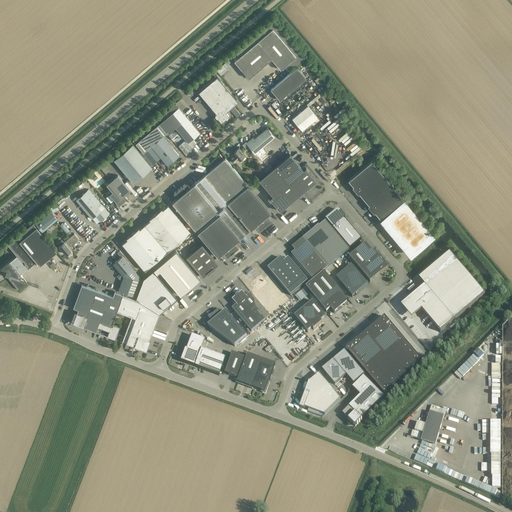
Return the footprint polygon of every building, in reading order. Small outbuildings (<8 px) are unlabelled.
[(254,38),(271,59),(280,69),(284,66),(289,72),(304,59),(273,22),(254,38)] [(248,78),(271,59),(254,38),(235,53),(239,57),(234,61),(248,78)] [(220,75),(227,70),(222,64),(216,70),(220,75)] [(306,78),(297,67),(271,89),(280,100),(306,78)] [(198,92),(216,113),(222,108),(226,112),(238,102),(217,77),(198,92)] [(309,106),(318,96),(316,94),(307,104),(309,106)] [(175,104),(156,120),(167,133),(175,127),(178,131),(186,140),(181,143),(185,147),(188,151),(194,146),(193,145),(196,143),(192,139),(200,133),(187,117),(175,104)] [(317,118),(308,106),(292,119),(302,131),(317,118)] [(222,108),(216,113),(215,115),(221,122),(229,116),(226,112),(222,108)] [(328,128),(339,119),(336,116),(330,121),(328,119),(319,127),(321,129),(326,125),(328,128)] [(167,165),(179,155),(162,136),(166,132),(156,120),(155,120),(133,139),(143,152),(150,146),(167,165)] [(274,137),(267,128),(254,139),(251,139),(246,143),(256,156),(263,150),(261,148),(274,137)] [(348,131),(341,139),(348,146),(356,138),(348,131)] [(153,164),(133,140),(113,156),(115,157),(113,159),(133,183),(152,167),(150,166),(153,164)] [(245,155),(239,148),(233,153),(234,154),(230,157),(235,163),(239,159),(239,160),(245,155)] [(340,165),(350,156),(348,153),(337,162),(340,165)] [(220,154),(207,165),(211,169),(223,159),(220,154)] [(279,172),(294,159),(290,154),(274,167),(279,172)] [(210,170),(203,176),(226,203),(227,202),(248,185),(241,177),(240,176),(228,161),(225,157),(223,159),(211,169),(210,170)] [(283,178),(299,165),(294,159),(279,172),(283,178)] [(388,179),(372,160),(349,180),(354,186),(353,187),(359,194),(360,193),(365,199),(388,179)] [(303,170),(299,165),(283,178),(288,183),(293,179),(298,174),(303,170)] [(263,185),(279,172),(274,167),(259,180),(263,185)] [(298,174),(309,187),(316,180),(306,168),(303,170),(298,174)] [(262,170),(255,176),(257,180),(265,173),(262,170)] [(279,172),(263,185),(268,191),(283,178),(279,172)] [(293,179),(303,191),(309,187),(298,174),(293,179)] [(130,190),(118,175),(106,185),(111,191),(108,194),(118,206),(127,199),(124,195),(130,190)] [(268,191),(272,196),(277,192),(282,188),(288,183),(283,178),(268,191)] [(182,187),(210,221),(224,209),(199,179),(190,187),(186,183),(182,187)] [(293,179),(288,183),(298,196),(303,191),(293,179)] [(396,189),(388,179),(365,199),(370,205),(369,206),(372,209),(396,189)] [(288,183),(282,188),(293,200),(298,196),(288,183)] [(248,185),(227,202),(229,205),(250,230),(255,225),(259,230),(270,221),(266,216),(271,212),(250,187),(248,185)] [(197,232),(210,221),(182,187),(173,193),(177,198),(172,202),(197,232)] [(282,188),(277,192),(287,205),(293,200),(282,188)] [(92,218),(95,216),(100,222),(109,214),(101,205),(98,207),(96,205),(99,202),(88,189),(76,200),(92,218)] [(404,198),(396,189),(372,209),(375,213),(376,212),(381,218),(404,198)] [(277,192),(272,196),(269,198),(280,211),(287,205),(277,192)] [(412,257),(436,237),(405,200),(381,220),(384,217),(388,222),(385,224),(408,252),(411,249),(415,254),(411,257),(412,257)] [(55,204),(49,208),(52,213),(58,209),(55,204)] [(171,209),(167,205),(162,209),(149,219),(150,220),(145,224),(139,229),(139,228),(127,238),(127,239),(122,243),(144,270),(190,232),(171,209)] [(337,211),(326,220),(326,221),(350,249),(362,240),(345,219),(346,218),(341,212),(340,211),(339,211),(339,210),(338,210),(338,211),(337,211)] [(57,219),(51,211),(36,224),(42,232),(57,219)] [(240,238),(219,213),(197,232),(218,257),(223,253),(227,257),(231,253),(231,254),(234,251),(239,247),(235,243),(240,238)] [(295,252),(291,255),(313,281),(350,250),(326,221),(320,226),(319,226),(299,242),(298,241),(295,244),(296,245),(292,248),(294,251),(295,252)] [(10,261),(9,261),(0,269),(5,275),(9,276),(8,278),(18,290),(27,282),(38,286),(21,280),(22,276),(20,273),(27,268),(28,269),(36,262),(39,266),(56,251),(33,223),(7,245),(17,256),(10,261)] [(79,239),(74,233),(59,246),(66,254),(70,250),(69,248),(79,239)] [(371,250),(366,243),(349,257),(370,282),(388,267),(373,249),(371,250)] [(218,264),(202,244),(186,257),(203,276),(206,273),(207,274),(215,268),(214,267),(218,264)] [(157,273),(160,271),(180,295),(185,291),(186,292),(195,284),(195,283),(200,279),(176,250),(153,269),(157,273)] [(421,290),(412,297),(412,298),(415,302),(441,333),(485,295),(450,253),(419,279),(425,286),(420,290),(421,290)] [(142,280),(133,269),(122,256),(113,264),(121,273),(119,275),(119,276),(117,278),(118,278),(122,280),(118,290),(135,297),(142,280)] [(276,262),(268,269),(291,296),(299,289),(308,281),(288,258),(284,262),(281,258),(276,262)] [(368,284),(351,265),(336,278),(352,297),(353,297),(352,296),(356,293),(356,294),(368,284)] [(153,270),(143,278),(135,298),(157,312),(163,308),(164,309),(172,302),(171,301),(176,297),(153,270)] [(348,301),(324,272),(306,287),(327,312),(330,309),(334,313),(348,301)] [(256,279),(280,308),(290,300),(269,275),(265,279),(261,275),(256,279)] [(255,287),(250,291),(271,316),(280,308),(256,279),(251,284),(255,287)] [(402,281),(393,289),(395,292),(405,284),(402,281)] [(76,315),(73,323),(80,325),(83,326),(82,327),(83,327),(88,328),(87,330),(95,332),(95,331),(100,333),(100,332),(101,328),(104,329),(109,331),(107,336),(115,338),(118,328),(111,326),(112,324),(117,311),(125,314),(131,316),(122,341),(146,350),(159,314),(134,299),(126,296),(114,291),(112,296),(81,285),(73,308),(78,309),(77,313),(76,313),(77,313),(77,315),(76,315)] [(232,301),(236,305),(232,309),(251,332),(270,317),(250,294),(246,297),(242,292),(238,296),(238,295),(236,297),(232,301)] [(386,295),(375,303),(378,306),(388,298),(386,295)] [(326,317),(313,301),(294,316),(307,332),(312,328),(314,330),(322,322),(321,321),(326,317)] [(370,308),(359,317),(362,320),(372,311),(370,308)] [(212,323),(208,326),(235,347),(247,336),(226,311),(222,314),(218,311),(214,314),(215,314),(213,316),(213,315),(209,319),(212,323)] [(365,333),(346,350),(384,395),(389,391),(420,360),(385,317),(370,329),(383,345),(379,349),(365,333)] [(181,360),(180,361),(218,376),(219,376),(225,359),(220,357),(201,350),(205,340),(191,335),(190,338),(191,338),(186,350),(185,349),(184,350),(186,350),(185,351),(184,354),(183,353),(182,356),(183,357),(182,360),(181,360)] [(479,360),(489,350),(482,344),(473,354),(479,360)] [(329,364),(322,370),(326,374),(335,385),(347,375),(353,383),(354,384),(358,381),(365,374),(345,350),(345,351),(334,360),(329,364)] [(247,354),(246,358),(232,352),(224,373),(238,378),(237,382),(265,393),(275,364),(247,354)] [(445,382),(451,388),(474,366),(468,360),(445,382)] [(494,395),(494,403),(501,403),(501,396),(500,396),(500,364),(490,364),(490,395),(494,395)] [(309,381),(299,407),(305,409),(305,408),(308,409),(307,412),(322,418),(341,399),(319,374),(310,382),(309,381),(310,381),(309,381)] [(360,395),(342,414),(355,427),(384,397),(364,376),(352,388),(360,395)] [(484,434),(500,433),(500,403),(484,403),(484,407),(487,407),(487,418),(484,418),(484,425),(481,425),(481,430),(484,430),(484,434)] [(446,411),(440,409),(438,414),(430,412),(421,440),(436,445),(437,438),(442,423),(446,411)] [(452,434),(453,428),(443,425),(442,431),(452,434)] [(464,438),(466,432),(456,429),(454,435),(464,438)] [(446,445),(448,440),(440,437),(438,443),(446,445)] [(500,438),(490,438),(490,454),(500,454),(500,438)] [(482,475),(485,469),(437,450),(435,456),(482,475)] [(477,465),(477,464),(480,465),(482,460),(472,456),(470,462),(477,465)] [(501,473),(500,458),(491,458),(491,473),(501,473)] [(490,477),(490,486),(500,486),(500,477),(490,477)]
